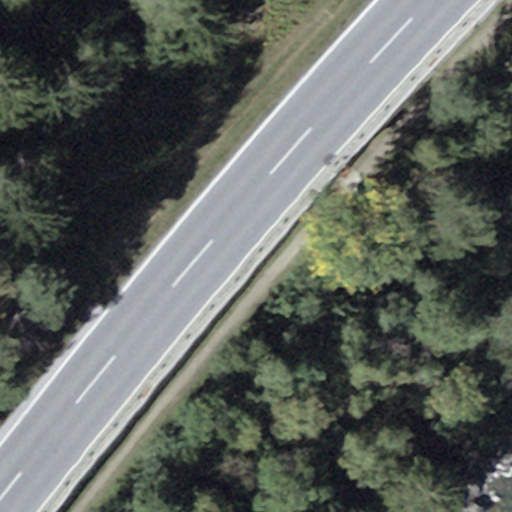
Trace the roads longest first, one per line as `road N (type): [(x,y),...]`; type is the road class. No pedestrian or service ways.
road 1 (primary): [(425,0),(0,492)]
road 2 (track): [(100,511),(511,43)]
